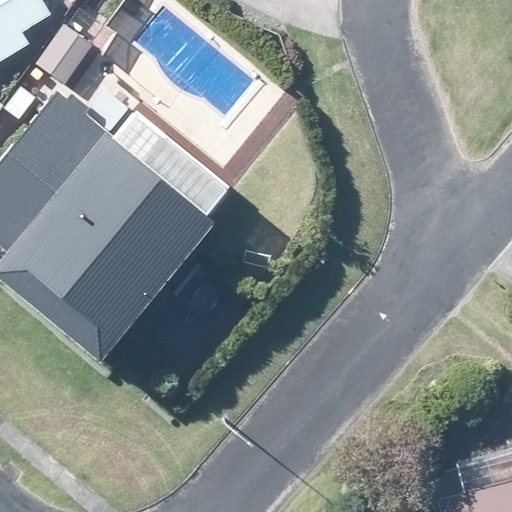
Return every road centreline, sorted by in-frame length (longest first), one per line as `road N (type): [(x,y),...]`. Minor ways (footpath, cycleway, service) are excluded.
road 1 (residential): [(209,511),(441,260)]
road 2 (residential): [(441,260),(381,0)]
